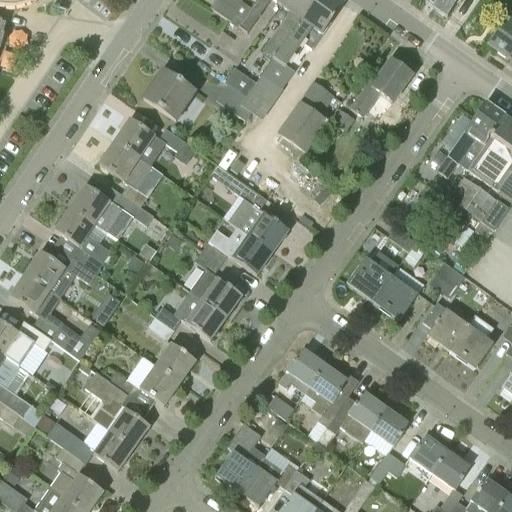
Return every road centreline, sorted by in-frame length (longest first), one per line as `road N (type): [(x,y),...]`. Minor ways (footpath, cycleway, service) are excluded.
road 1 (residential): [(304,300),(464,68)]
road 2 (residential): [(0,222),(153,0)]
road 3 (residential): [(511,449),(304,300)]
road 4 (residential): [(175,485),(304,300)]
